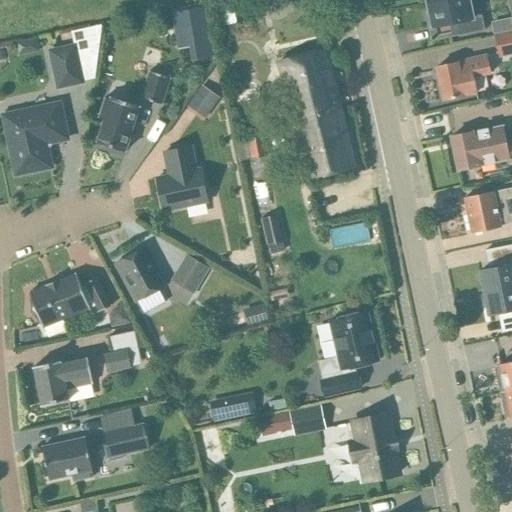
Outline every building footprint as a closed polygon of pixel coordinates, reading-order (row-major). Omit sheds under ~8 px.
[(456,22),(459,35),(485,29),(480,7),(471,9),(468,0),(438,0),(428,2),(429,10),(425,11),(428,28),(456,22)] [(206,6),(172,12),(178,49),(188,47),(190,60),(214,56),(206,6)] [(511,17),(499,20),(502,32),(511,29),(511,17)] [(511,54),(511,34),(495,38),(499,58),(511,54)] [(51,51),(58,87),(82,82),(74,46),(51,51)] [(326,50),(277,62),(293,125),(321,118),(319,112),(340,107),(326,50)] [(443,100),(463,95),(472,94),(478,92),(474,77),(492,73),(488,56),(436,67),(443,100)] [(141,97),(162,104),(170,77),(149,71),(141,97)] [(202,87),(188,106),(204,118),(218,98),(202,87)] [(108,151),(121,155),(122,150),(125,151),(139,105),(111,97),(110,99),(105,97),(98,118),(104,119),(96,142),(109,146),(108,151)] [(16,174),(51,167),(47,147),(50,142),(67,139),(59,103),(3,116),(16,174)] [(355,166),(340,107),(319,112),(321,118),(293,125),(307,178),(355,166)] [(511,161),(511,140),(506,142),(502,126),(451,136),(458,169),(509,159),(509,162),(511,161)] [(235,141),(240,161),(267,156),(264,135),(235,141)] [(164,152),(167,167),(169,176),(156,178),(163,211),(207,201),(200,169),(195,170),(190,147),(164,152)] [(511,187),(464,197),(471,232),(501,226),(500,221),(511,218),(511,187)] [(260,219),(265,246),(284,242),(279,215),(260,219)] [(493,268),(480,270),(485,294),(511,287),(511,244),(489,249),(493,268)] [(116,263),(137,301),(165,285),(145,247),(116,263)] [(185,256),(172,281),(197,294),(210,269),(185,256)] [(45,286),(29,292),(29,294),(29,313),(42,326),(42,327),(44,327),(49,338),(58,334),(67,331),(62,319),(76,314),(90,308),(89,307),(95,304),(99,312),(111,305),(96,277),(83,284),(84,285),(87,290),(83,292),(81,286),(76,274),(59,280),(59,279),(45,285),(45,286)] [(511,287),(485,294),(489,314),(502,312),(506,331),(511,329),(511,287)] [(287,288),(270,291),(272,301),(289,297),(287,288)] [(112,309),(109,316),(111,327),(133,323),(122,303),(112,309)] [(264,303),(243,310),(244,314),(248,326),(269,320),(264,303)] [(341,367),(321,372),(322,380),(321,380),(325,396),(360,387),(356,372),(354,372),(352,366),(379,360),(367,312),(330,321),(341,367)] [(104,354),(107,371),(141,364),(134,330),(108,336),(112,352),(104,354)] [(66,388),(82,385),(93,383),(87,357),(60,363),(60,361),(33,367),(41,406),(68,400),(66,388)] [(506,391),(511,389),(511,361),(500,364),(500,366),(495,367),(499,383),(503,382),(506,391)] [(511,417),(511,419),(511,418),(511,389),(506,391),(508,401),(503,402),(506,418),(511,417)] [(253,393),(210,401),(214,421),(257,412),(253,393)] [(289,411),(257,418),(262,437),(293,430),(295,435),(326,428),(321,404),(289,411)] [(131,410),(101,417),(110,456),(149,448),(144,424),(134,426),(131,410)] [(364,480),(399,472),(395,449),(396,449),(394,438),(392,438),(388,415),(352,422),(356,441),(351,442),(355,461),(360,460),(364,480)] [(73,481),(93,476),(85,437),(42,447),(49,480),(72,475),(73,481)] [(84,511),(98,511),(96,500),(83,502),(84,511)]
